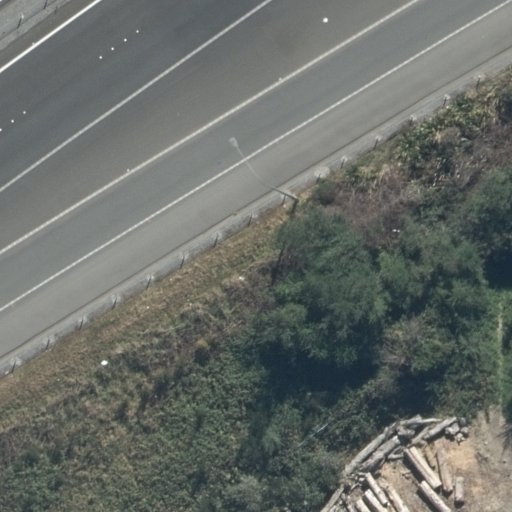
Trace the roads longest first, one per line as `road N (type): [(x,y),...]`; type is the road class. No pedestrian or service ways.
road 1 (trunk): [(442,0),(0,276)]
road 2 (trunk): [(184,0),(0,132)]
